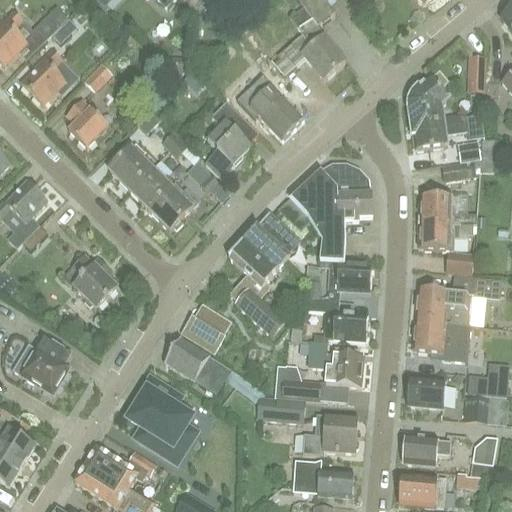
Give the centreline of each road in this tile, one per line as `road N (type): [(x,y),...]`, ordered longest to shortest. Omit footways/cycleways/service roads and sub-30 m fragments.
road 1 (residential): [(349,115),(383,153),(398,213),(373,511)]
road 2 (residential): [(37,511),(181,287)]
road 3 (residential): [(181,287),(0,114)]
road 4 (residential): [(181,287),(349,115)]
road 5 (residential): [(349,115),(485,0)]
